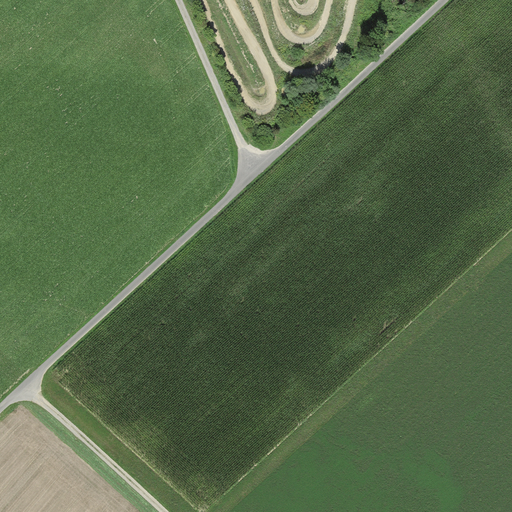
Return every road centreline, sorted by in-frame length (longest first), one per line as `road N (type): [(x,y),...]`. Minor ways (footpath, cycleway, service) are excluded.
road 1 (unclassified): [(436,0),(255,159),(0,410)]
road 2 (track): [(166,511),(26,384)]
road 3 (track): [(185,0),(255,159)]
